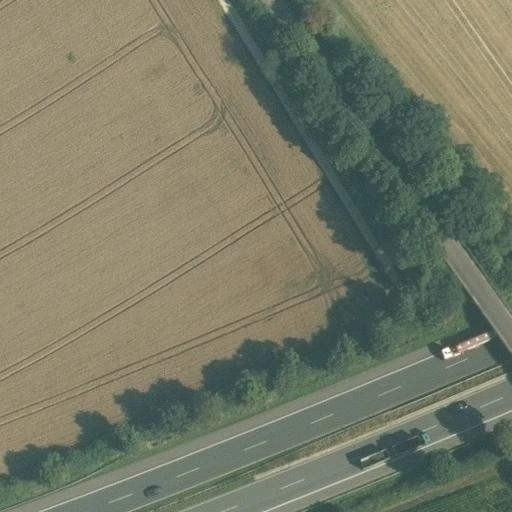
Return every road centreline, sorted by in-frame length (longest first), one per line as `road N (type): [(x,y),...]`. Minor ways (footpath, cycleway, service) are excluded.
road 1 (motorway): [(511,353),(116,511)]
road 2 (track): [(278,0),(511,333)]
road 3 (track): [(234,0),(422,307)]
road 4 (track): [(511,220),(331,0)]
road 5 (motorway): [(255,511),(511,407)]
road 6 (track): [(380,511),(490,470),(511,471)]
